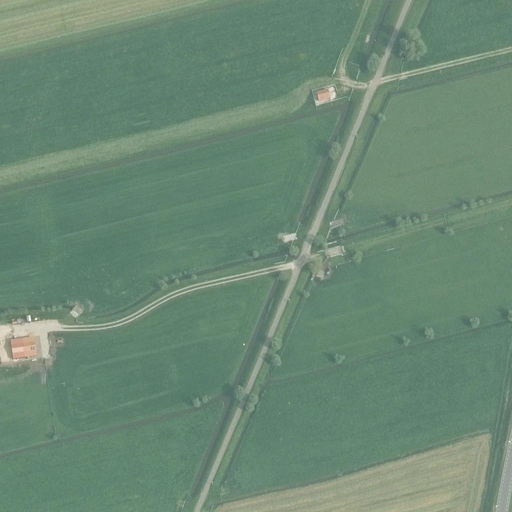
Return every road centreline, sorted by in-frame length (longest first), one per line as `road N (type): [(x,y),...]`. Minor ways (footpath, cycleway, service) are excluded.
road 1 (track): [(43,353),(40,328),(112,326),(176,293),(511,204)]
road 2 (track): [(367,0),(340,71),(344,81),(301,90),(285,106),(0,178)]
road 3 (track): [(224,254),(511,184)]
road 4 (track): [(344,81),(511,51)]
